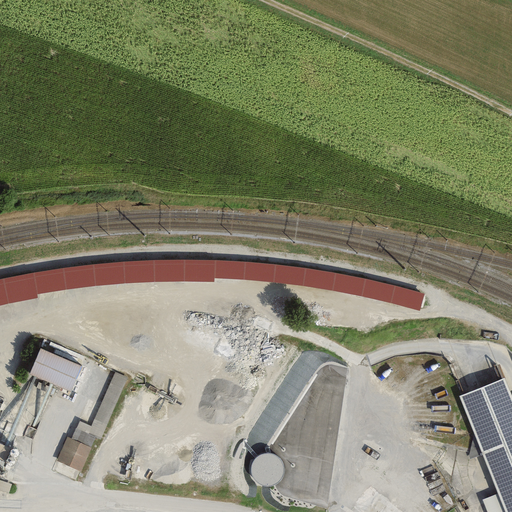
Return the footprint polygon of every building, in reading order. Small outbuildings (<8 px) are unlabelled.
[(0,306),(38,300),(37,295),(53,292),(98,287),(152,283),(215,282),(214,278),(243,279),(286,284),(327,289),(370,299),(419,311),(425,295),(403,289),(342,275),(281,266),(219,260),(166,260),(94,265),(32,272),(0,280),(0,306)] [(82,367),(40,348),(28,373),(70,393),(82,367)] [(129,378),(114,372),(91,426),(79,421),(70,439),(67,437),(56,460),(81,472),(95,438),(100,440),(129,378)] [(511,511),(511,398),(504,378),(458,396),(497,494),(504,511),(511,511)] [(257,457),(254,460),(252,462),(251,465),(250,469),(251,474),(252,478),(254,480),(256,483),(259,484),(262,485),(265,486),(269,486),(272,486),(275,484),(278,481),(281,479),(282,475),(283,470),(283,466),(282,462),(279,458),(276,456),(272,454),(268,453),(265,453),(261,455),(257,457)] [(362,511),(427,511),(428,511),(366,462),(340,494),(362,511)] [(487,511),(504,511),(497,494),(482,500),(487,511)]
